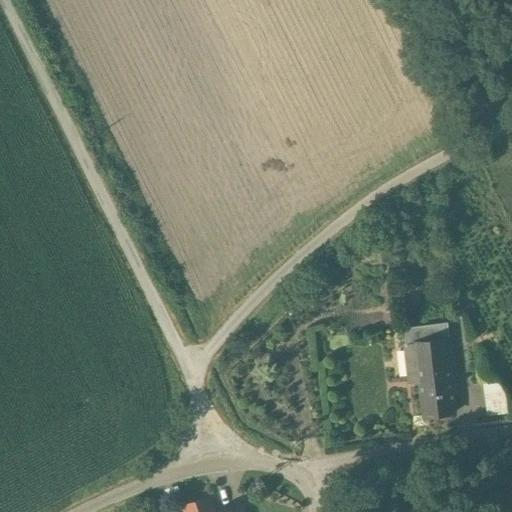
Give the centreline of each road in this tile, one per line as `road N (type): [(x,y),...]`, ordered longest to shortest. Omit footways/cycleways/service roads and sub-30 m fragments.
road 1 (unclassified): [(190,362),(4,0)]
road 2 (unclassified): [(190,362),(326,233),(511,119)]
road 3 (unclassified): [(511,433),(351,455),(307,474)]
road 4 (unclassified): [(218,455),(84,511)]
